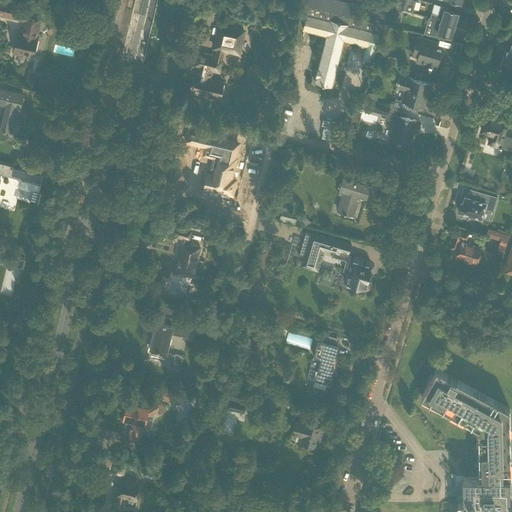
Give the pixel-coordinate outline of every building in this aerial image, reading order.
[(14,2),(5,0),(0,0),(0,14),(24,20),(20,35),(18,35),(17,38),(15,37),(14,45),(15,46),(14,53),(31,57),(33,51),(35,51),(38,38),(35,37),(37,26),(39,26),(41,17),(21,12),(21,10),(19,9),(17,10),(16,11),(12,10),(14,2)] [(288,0),(309,5),(359,17),(363,2),(363,0),(288,0)] [(415,0),(405,0),(403,9),(412,12),(415,0)] [(368,15),(388,20),(391,10),(371,4),(368,15)] [(250,7),(246,21),(259,24),(263,10),(250,7)] [(458,12),(448,10),(440,7),(438,14),(431,12),(430,18),(432,18),(433,18),(454,24),(458,12)] [(303,30),(326,34),(316,81),(334,85),(344,40),(365,44),(362,59),(374,62),(381,30),(307,14),(303,30)] [(433,18),(432,18),(430,26),(433,26),(431,34),(437,36),(438,33),(451,37),(454,24),(433,18)] [(211,55),(200,52),(197,65),(201,66),(198,76),(194,75),(190,93),(218,100),(223,82),(210,79),(212,69),(219,71),(221,60),(220,60),(223,49),(238,53),(244,30),(219,24),(214,47),(218,48),(217,53),(212,52),(211,55)] [(382,25),(379,37),(386,39),(389,27),(382,25)] [(418,37),(414,50),(412,54),(418,56),(417,61),(425,63),(424,68),(434,71),(435,66),(436,66),(441,50),(431,48),(433,41),(418,37)] [(504,51),(499,67),(505,68),(504,70),(511,72),(511,42),(509,49),(507,49),(506,51),(504,51)] [(30,73),(27,83),(36,86),(40,76),(30,73)] [(395,98),(393,106),(405,110),(407,110),(409,103),(424,108),(424,107),(423,106),(427,91),(429,91),(431,83),(409,77),(408,76),(408,77),(400,75),(396,87),(406,90),(403,101),(395,98)] [(23,93),(9,90),(0,87),(0,102),(3,103),(0,114),(0,127),(4,129),(4,130),(6,130),(6,129),(13,131),(18,107),(20,107),(23,93)] [(369,99),(380,102),(381,97),(380,96),(371,93),(369,99)] [(393,106),(380,102),(369,99),(367,98),(364,108),(386,114),(385,119),(395,122),(393,130),(390,139),(408,145),(412,130),(417,131),(420,122),(416,121),(416,120),(403,116),(405,110),(393,106)] [(499,146),(501,147),(501,146),(511,148),(511,136),(505,134),(509,121),(485,114),(481,129),(491,132),(488,142),(500,145),(499,146)] [(187,133),(185,141),(206,146),(207,146),(216,148),(215,154),(214,154),(213,156),(214,157),(211,167),(215,168),(213,175),(207,173),(207,174),(207,175),(205,186),(204,186),(204,187),(215,189),(214,190),(217,190),(231,194),(235,180),(231,179),(231,178),(231,177),(235,161),(229,160),(230,156),(224,154),(228,140),(227,140),(219,138),(210,135),(187,129),(186,133),(187,133)] [(343,177),(340,187),(340,189),(344,190),(338,210),(353,215),(359,195),(366,197),(369,185),(343,177)] [(468,215),(481,219),(484,209),(493,212),(497,198),(479,193),(477,201),(473,200),(464,197),(462,204),(461,204),(460,203),(457,212),(461,213),(460,217),(467,220),(468,215)] [(280,220),(289,222),(295,224),(299,211),(292,210),(283,207),(280,220)] [(151,217),(160,219),(162,212),(153,210),(151,217)] [(303,214),(298,219),(306,226),(311,221),(303,214)] [(178,228),(176,235),(181,237),(180,242),(183,243),(178,264),(176,263),(174,273),(182,275),(182,273),(192,276),(193,272),(194,273),(196,265),(195,265),(200,247),(186,243),(187,238),(189,239),(191,231),(178,228)] [(467,240),(469,233),(456,229),(451,247),(456,249),(457,248),(458,248),(456,256),(477,263),(481,248),(470,244),(463,242),(464,241),(461,241),(462,239),(467,240)] [(506,242),(509,235),(488,229),(486,235),(501,240),(506,242)] [(306,231),(299,256),(304,257),(303,262),(318,267),(323,249),(326,250),(328,244),(336,246),(334,252),(346,256),(350,243),(306,231)] [(506,242),(501,240),(497,251),(503,252),(506,242)] [(370,260),(360,257),(354,256),(352,263),(354,266),(352,273),(348,272),(345,282),(353,284),(352,288),(359,290),(360,286),(367,289),(369,283),(367,282),(371,270),(367,269),(370,260)] [(156,310),(163,312),(165,305),(157,304),(156,310)] [(165,305),(163,312),(181,316),(183,310),(165,305)] [(157,321),(149,354),(165,358),(170,332),(187,336),(191,321),(166,316),(165,323),(157,321)] [(246,322),(243,335),(250,336),(252,323),(246,322)] [(338,343),(340,337),(326,333),(325,339),(338,343)] [(321,358),(314,380),(313,386),(325,389),(327,384),(329,385),(334,368),(332,367),(338,345),(318,340),(313,356),(321,358)] [(173,359),(171,369),(179,371),(183,356),(174,354),(173,359)] [(500,511),(500,500),(511,500),(511,478),(511,479),(509,408),(436,368),(421,396),(478,427),(479,476),(463,476),(463,501),(461,501),(457,501),(458,511),(500,511)] [(163,399),(168,401),(171,389),(165,388),(163,399)] [(232,396),(228,410),(238,412),(241,402),(246,404),(247,400),(232,396)] [(128,402),(124,418),(133,420),(129,436),(139,439),(143,423),(144,423),(147,415),(148,415),(149,415),(150,415),(151,414),(157,410),(159,413),(165,409),(158,398),(152,402),(154,404),(149,408),(148,407),(148,405),(141,403),(140,405),(128,402)] [(307,422),(307,423),(296,419),(293,432),(303,435),(301,441),(314,445),(316,437),(319,438),(323,427),(307,422)] [(126,461),(115,458),(101,455),(99,464),(113,468),(113,470),(124,472),(126,461)] [(118,483),(115,495),(114,496),(113,496),(111,505),(124,508),(125,507),(137,510),(141,495),(138,494),(141,482),(122,478),(120,483),(118,483)]
